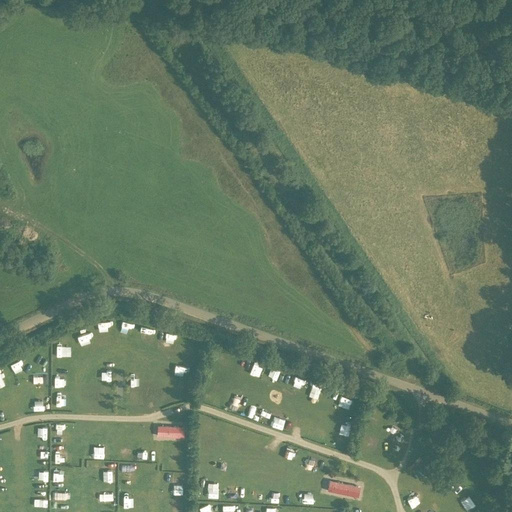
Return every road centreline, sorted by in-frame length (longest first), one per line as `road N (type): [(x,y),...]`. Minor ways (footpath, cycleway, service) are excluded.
road 1 (track): [(152,0),(511,511)]
road 2 (unclassified): [(0,336),(94,293),(133,292),(511,423)]
